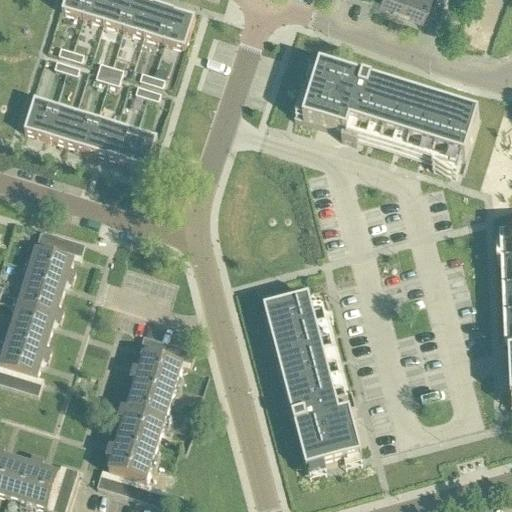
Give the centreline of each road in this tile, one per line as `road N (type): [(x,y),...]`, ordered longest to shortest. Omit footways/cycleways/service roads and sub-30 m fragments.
road 1 (residential): [(197,238),(268,511)]
road 2 (residential): [(511,80),(474,75),(266,3)]
road 3 (residential): [(266,3),(197,208),(197,238)]
road 4 (residential): [(197,238),(171,238),(0,185)]
